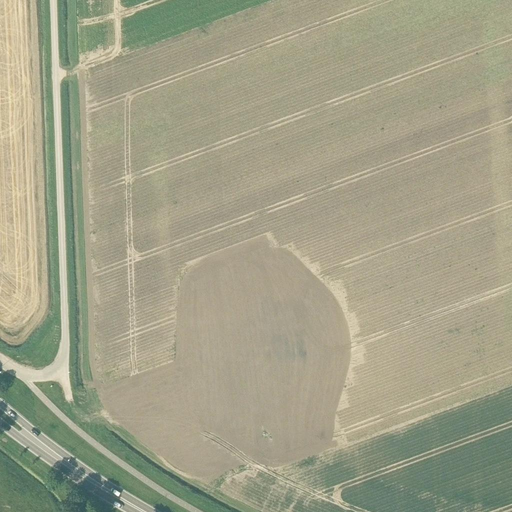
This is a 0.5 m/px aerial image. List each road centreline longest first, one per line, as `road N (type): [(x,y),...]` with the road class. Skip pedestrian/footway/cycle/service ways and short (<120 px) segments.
road 1 (unclassified): [(25,376),(54,374),(65,351),(52,0)]
road 2 (primary): [(149,511),(0,404)]
road 3 (primary): [(0,424),(132,511)]
